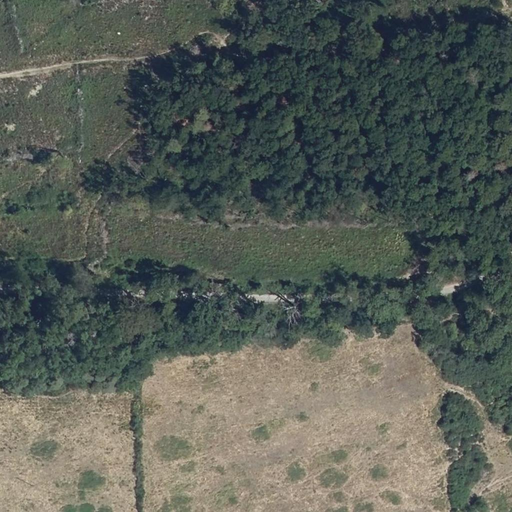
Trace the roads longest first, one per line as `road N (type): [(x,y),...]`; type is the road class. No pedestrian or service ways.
road 1 (track): [(0,298),(354,301),(455,293),(511,274)]
road 2 (track): [(511,10),(322,48),(157,56)]
